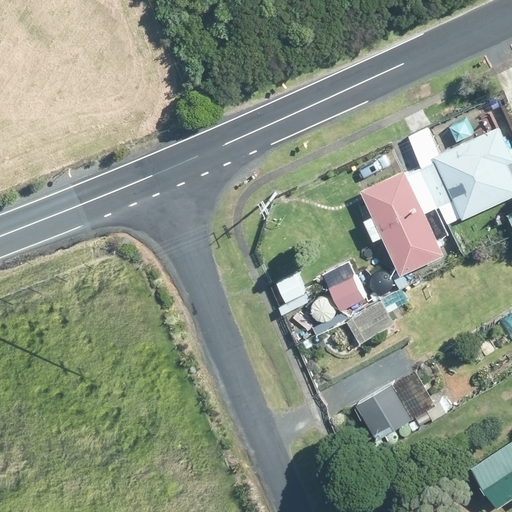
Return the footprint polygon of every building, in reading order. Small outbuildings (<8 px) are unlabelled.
[(409,166),(364,188),(375,211),(361,218),(372,242),(389,234),(407,271),(453,249),(438,215),(459,205),(466,220),(511,198),(511,138),(507,127),(412,171),(409,166)] [(343,312),(376,297),(364,271),(331,285),(343,312)] [(401,323),(386,297),(350,319),(365,344),(401,323)] [(431,404),(414,373),(356,405),(373,437),(431,404)] [(496,504),(511,494),(511,441),(472,465),(496,504)]
